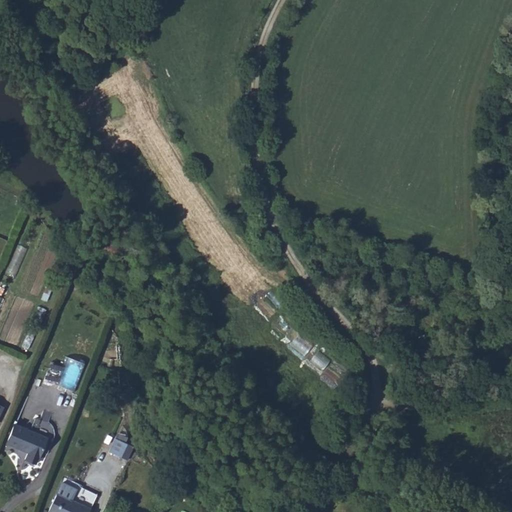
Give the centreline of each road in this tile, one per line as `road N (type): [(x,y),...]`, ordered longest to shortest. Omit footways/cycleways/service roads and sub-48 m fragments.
road 1 (track): [(511,403),(422,409),(374,401),(372,376),(345,329),(280,242),(255,174),(255,119),(256,62),(283,0)]
road 2 (track): [(292,511),(374,401)]
